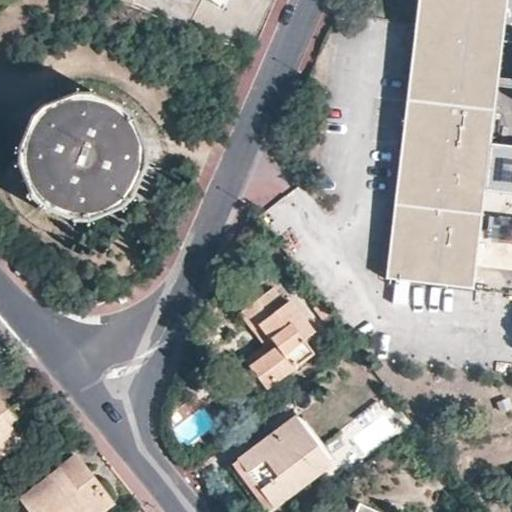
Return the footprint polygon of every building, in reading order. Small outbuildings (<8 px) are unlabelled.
[(204,0),(225,11),(231,0),(204,0)] [(511,2),(511,0),(421,0),(388,276),(477,287),(488,191),(494,142),(499,99),(507,38),(511,2)] [(511,38),(507,38),(499,99),(511,100),(511,38)] [(78,96),(45,108),(35,119),(20,151),(19,166),(34,200),(44,210),(78,224),(93,223),(124,210),(132,201),(143,209),(147,205),(151,198),(155,188),(158,179),(160,169),(148,166),(148,151),(134,119),(124,109),(93,96),(78,96)] [(511,144),(494,142),(488,191),(511,194),(511,144)] [(296,308),(290,300),(286,303),(273,287),(240,312),(271,352),(251,368),(267,389),(314,352),(306,339),(314,333),(296,308)] [(0,456),(21,441),(9,423),(14,419),(4,406),(0,400),(0,456)] [(293,417),(329,463),(335,459),(298,412),(293,417)] [(272,509),(329,463),(293,417),(243,455),(252,468),(244,473),(272,509)] [(96,481),(76,455),(21,497),(32,511),(97,511),(112,501),(96,481)] [(260,511),(267,511),(272,509),(244,473),(252,468),(243,455),(226,468),(254,504),(260,511)] [(378,511),(359,503),(355,511),(378,511)]
